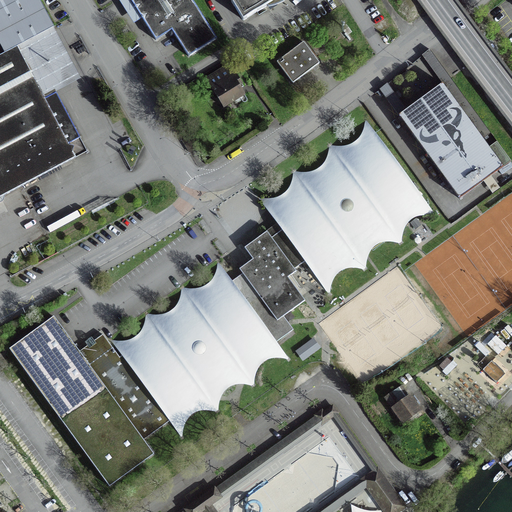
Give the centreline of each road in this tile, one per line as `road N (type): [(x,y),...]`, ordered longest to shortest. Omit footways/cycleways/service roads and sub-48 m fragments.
road 1 (residential): [(443,16),(241,166),(199,185)]
road 2 (residential): [(199,185),(172,215),(0,308)]
road 3 (residential): [(199,185),(171,154),(78,0)]
road 4 (secondary): [(511,99),(437,0)]
